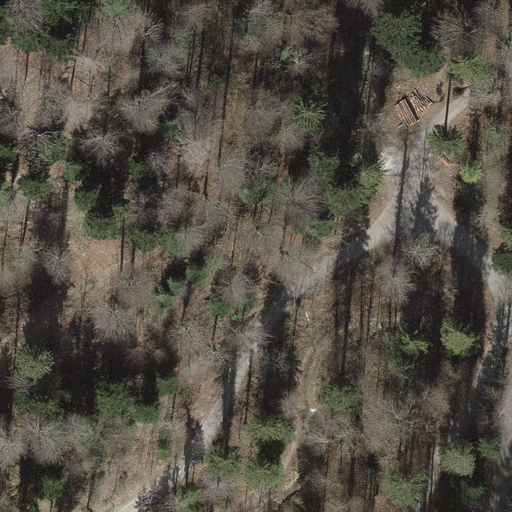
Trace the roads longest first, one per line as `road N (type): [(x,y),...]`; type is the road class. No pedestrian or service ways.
road 1 (track): [(0,358),(176,219),(232,116),(238,77),(227,0)]
road 2 (track): [(132,511),(174,476),(240,359),(305,274),(392,228),(446,226)]
road 3 (track): [(502,297),(491,368),(415,511)]
road 4 (track): [(511,74),(453,114),(424,146),(416,184),(446,226)]
road 5 (track): [(107,278),(71,239),(31,218),(0,218)]
